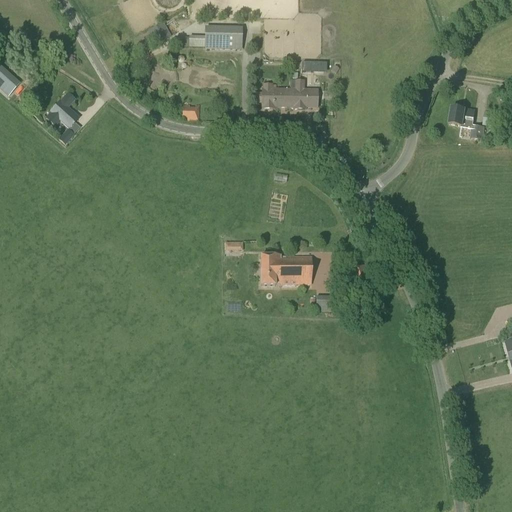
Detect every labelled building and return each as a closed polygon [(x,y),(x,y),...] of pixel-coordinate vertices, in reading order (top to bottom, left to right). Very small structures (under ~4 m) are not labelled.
[(153,46),(170,37),(163,24),(146,34),(153,46)] [(241,50),(241,30),(205,29),(205,50),(241,50)] [(0,92),(8,100),(21,85),(0,67),(0,92)] [(316,84),(316,69),(306,69),(305,84),(316,84)] [(294,111),(306,111),(306,109),(317,109),(317,92),(304,92),(304,83),(296,82),(296,91),(291,91),(291,99),(289,99),(289,101),(285,101),(285,109),(294,109),(294,111)] [(275,109),(285,109),(285,101),(289,101),(289,99),(291,99),(291,91),(272,91),(272,86),(264,86),(264,91),(262,91),(262,94),(255,94),(254,105),(262,105),(262,108),(263,108),(263,110),(275,110),(275,109)] [(68,109),(75,101),(67,94),(61,101),(50,114),(46,120),(55,128),(59,122),(69,130),(79,119),(68,109)] [(198,123),(199,107),(183,107),(181,123),(198,123)] [(464,111),(451,109),(448,126),(462,128),(462,129),(470,131),(469,140),(483,142),(484,129),(472,127),(474,112),(465,111),(464,111)] [(493,129),(495,115),(485,113),(482,127),(493,129)] [(65,148),(75,137),(67,130),(58,141),(65,148)] [(260,258),(260,287),(275,288),(275,286),(310,286),(310,259),(280,259),(280,258),(260,258)] [(362,321),(384,312),(367,266),(345,275),(362,321)] [(324,313),(324,298),(316,298),(316,313),(324,313)]
